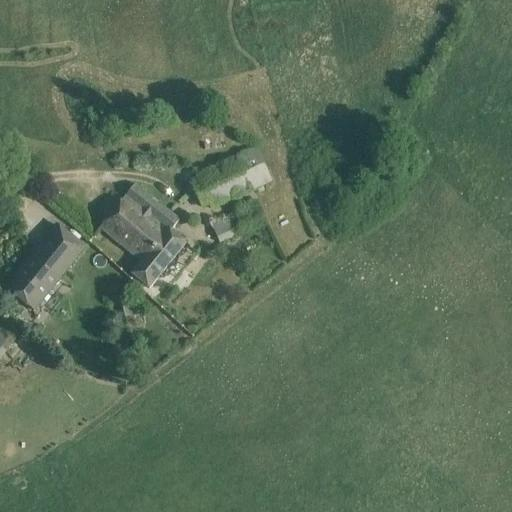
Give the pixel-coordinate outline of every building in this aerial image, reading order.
[(257,149),(235,159),(198,176),(200,181),(192,185),(202,207),(210,203),(212,208),(271,181),(257,149)] [(177,219),(150,198),(135,185),(100,228),(142,261),(132,273),(150,288),(186,244),(168,229),(177,219)] [(259,203),(247,208),(211,225),(219,243),(267,221),(259,203)] [(85,248),(54,224),(13,275),(18,280),(9,291),(34,312),(85,248)] [(0,357),(23,330),(7,317),(0,326),(0,357)]
